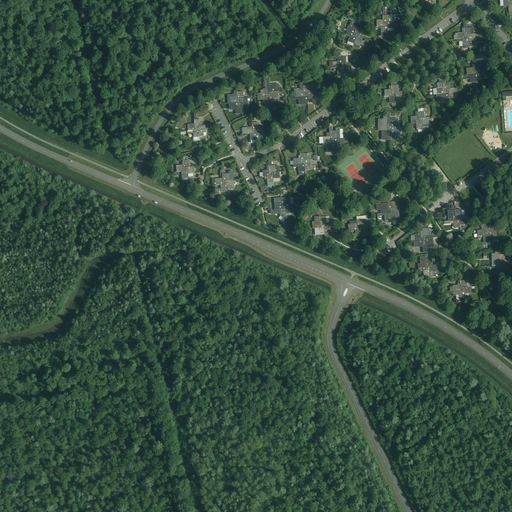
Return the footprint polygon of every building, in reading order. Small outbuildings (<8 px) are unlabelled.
[(347,31),(346,34),(346,35),(350,36),(354,38),(355,36),(353,35),(354,31),(356,28),(356,27),(357,24),(355,24),(354,26),(353,26),(352,27),(351,28),(348,27),(346,31),(347,31)] [(354,31),(353,35),(355,36),(356,34),(359,35),(361,30),(356,28),(354,31)] [(466,29),(464,29),(464,31),(464,33),(464,37),(466,37),(466,35),(474,34),(473,28),(466,29)] [(357,36),(354,44),(357,45),(358,43),(360,44),(361,43),(363,37),(359,35),(356,34),(355,36),(357,36)] [(474,34),(466,35),(466,37),(469,37),(469,42),(469,46),(473,46),(473,41),(475,41),(475,34),(474,34)] [(350,38),(348,42),(354,44),(357,36),(355,36),(354,38),(350,36),(350,38)] [(338,58),(337,58),(337,62),(338,62),(339,66),(341,66),(341,64),(346,63),(346,60),(344,60),(344,58),(338,58)] [(476,61),(472,62),(473,68),(473,72),(476,72),(475,70),(480,69),(484,69),(483,61),(476,62),(476,61)] [(341,64),(341,66),(343,66),(343,69),(343,74),(344,75),(344,74),(351,74),(351,65),(351,64),(349,64),(349,63),(350,63),(348,63),(346,63),(341,64)] [(480,69),(475,70),(476,72),(478,72),(478,78),(479,78),(480,79),(481,79),(482,78),(484,77),(484,70),(484,69),(480,69)] [(472,75),(470,75),(470,77),(470,81),(479,80),(479,79),(478,78),(478,72),(476,72),(476,74),(472,75)] [(261,94),(257,94),(257,100),(263,100),(263,97),(270,96),(269,94),(267,94),(267,90),(267,86),(266,81),(264,81),(265,90),(261,91),(261,94)] [(437,89),(436,89),(437,95),(439,95),(442,94),(446,94),(445,92),(443,92),(443,88),(442,84),(442,83),(439,83),(436,83),(437,89)] [(452,83),(442,84),(443,88),(443,92),(445,92),(445,90),(450,89),(453,89),(452,83)] [(273,86),(267,86),(267,90),(267,94),(269,94),(269,92),(274,92),(277,92),(279,92),(278,84),(273,85),(273,86)] [(230,99),(228,99),(228,103),(230,103),(235,103),(239,103),(239,101),(237,101),(236,97),(236,95),(236,92),(236,91),(234,91),(234,95),(230,95),(230,99)] [(442,94),(439,95),(440,102),(449,101),(448,96),(447,91),(445,92),(446,94),(442,94)] [(511,91),(502,92),(502,98),(503,97),(503,101),(506,101),(506,97),(511,96),(511,91)] [(270,96),(263,97),(264,103),(266,103),(272,103),(272,99),(271,94),(269,94),(270,96)] [(296,97),(295,97),(295,99),(299,99),(299,105),(307,104),(307,103),(307,99),(307,95),(305,95),(305,97),(301,97),(299,97),(296,97)] [(424,118),(419,118),(420,121),(422,120),(422,125),(422,127),(428,126),(428,118),(424,118)] [(380,122),(380,131),(382,131),(384,131),(388,131),(388,129),(387,129),(387,125),(387,122),(380,122)] [(329,133),(329,135),(329,137),(329,142),(331,141),(331,139),(335,139),(338,139),(339,139),(338,129),(335,129),(335,132),(333,132),(333,133),(330,133),(329,133)] [(382,131),(382,137),(390,138),(390,134),(391,129),(388,129),(388,131),(384,131),(382,131)] [(328,138),(322,138),(323,144),(327,144),(331,144),(331,141),(329,142),(329,137),(329,135),(328,135),(328,138)] [(300,154),(299,154),(299,155),(299,156),(300,159),(300,163),(302,163),(304,163),(304,167),(304,170),(309,169),(309,167),(310,167),(310,161),(311,161),(311,160),(310,160),(310,157),(306,157),(306,154),(300,155),(300,154)] [(266,171),(262,171),(263,177),(266,177),(267,177),(270,177),(270,175),(269,175),(268,171),(268,167),(268,166),(266,166),(265,166),(266,170),(266,171)] [(274,166),(268,167),(268,171),(269,175),(270,175),(270,173),(278,172),(278,168),(274,169),(274,166)] [(215,182),(212,182),(213,186),(220,185),(224,185),(224,182),(222,183),(222,174),(221,174),(220,175),(221,176),(221,179),(215,179),(215,182)] [(222,174),(222,183),(224,182),(224,180),(231,180),(230,176),(228,176),(228,174),(222,174)] [(224,185),(220,185),(221,192),(227,191),(227,189),(233,188),(232,180),(231,180),(224,180),(224,182),(224,185)] [(277,203),(274,203),(274,209),(279,209),(283,209),(283,207),(283,205),(289,204),(289,198),(280,199),(280,198),(277,199),(277,203)] [(396,202),(387,203),(387,207),(388,211),(390,211),(390,209),(394,208),(397,208),(396,202)] [(289,204),(283,205),(283,207),(285,207),(285,212),(289,212),(289,211),(291,211),(291,205),(291,204),(289,204)] [(394,208),(390,209),(390,211),(392,211),(392,215),(392,217),(396,216),(396,215),(398,215),(398,209),(398,208),(394,208)] [(386,213),(384,214),(384,215),(385,221),(393,220),(393,219),(392,217),(392,215),(392,211),(390,211),(390,213),(386,213)] [(462,216),(457,216),(458,218),(459,218),(460,223),(460,225),(464,225),(463,223),(466,223),(466,217),(466,216),(462,216)] [(350,225),(350,231),(355,230),(359,230),(359,228),(357,228),(356,224),(356,221),(350,222),(350,225)] [(492,225),(484,226),(484,230),(485,234),(487,234),(487,232),(491,231),(493,231),(492,225)] [(321,228),(314,229),(314,235),(318,235),(324,234),(323,230),(323,226),(321,226),(321,228)] [(428,230),(420,230),(420,235),(420,239),(422,238),(422,236),(426,236),(429,236),(429,230),(428,230)] [(491,231),(487,232),(487,234),(489,233),(490,239),(490,242),(490,244),(492,243),(492,242),(491,241),(491,240),(497,239),(496,234),(496,235),(496,230),(493,231),(491,231)] [(426,236),(422,236),(422,238),(425,238),(425,242),(425,243),(425,247),(433,247),(432,242),(431,242),(430,237),(431,237),(431,236),(430,236),(429,236),(426,236)] [(496,254),(492,254),(492,258),(494,258),(494,260),(493,260),(493,266),(495,266),(497,266),(498,266),(501,266),(501,264),(499,264),(499,255),(499,252),(496,252),(496,254)] [(421,264),(418,265),(418,270),(423,270),(427,270),(427,268),(425,268),(424,260),(424,259),(420,259),(421,264)] [(506,261),(501,262),(501,264),(503,263),(504,268),(504,270),(509,270),(509,261),(506,261)] [(431,265),(427,266),(427,268),(429,267),(429,272),(429,274),(435,273),(435,272),(435,271),(435,266),(435,265),(431,265)] [(454,292),(453,292),(453,295),(459,294),(459,298),(459,300),(465,299),(465,298),(465,294),(464,289),(462,289),(462,291),(459,292),(454,292)]
